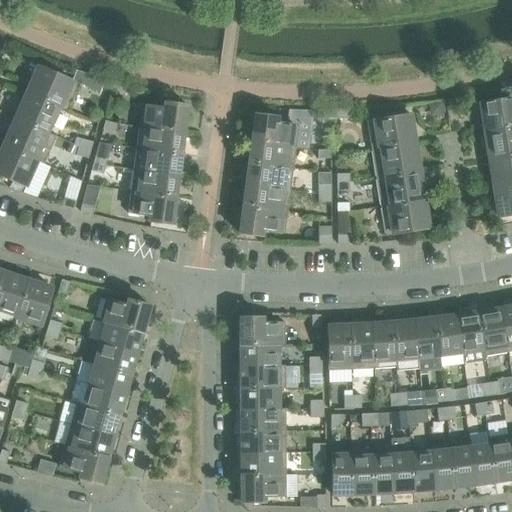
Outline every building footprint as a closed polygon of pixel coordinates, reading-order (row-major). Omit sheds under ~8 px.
[(67,112),(79,84),(39,66),(27,94),(60,109),(67,112)] [(113,91),(116,82),(104,79),(101,88),(113,91)] [(125,94),(128,86),(116,82),(113,91),(125,94)] [(49,134),(60,109),(27,94),(16,119),(49,134)] [(511,127),(511,97),(480,103),(485,132),(511,127)] [(183,133),(186,105),(166,102),(165,108),(142,105),(139,127),(183,133)] [(443,116),(442,103),(428,105),(430,118),(443,116)] [(335,119),(335,110),(323,110),(323,119),(335,119)] [(348,119),(348,110),(335,110),(335,119),(348,119)] [(296,148),(299,126),(276,123),(277,117),(256,114),(252,142),(296,148)] [(414,143),(409,114),(366,121),(371,150),(414,143)] [(44,164),(56,138),(56,137),(49,134),(16,119),(3,146),(36,161),(44,164)] [(115,133),(117,125),(105,121),(102,130),(115,133)] [(180,155),(183,133),(139,127),(136,149),(180,155)] [(511,127),(485,132),(489,161),(511,157),(511,127)] [(91,150),(93,143),(80,140),(78,148),(91,150)] [(293,169),(296,148),(252,142),(249,164),(293,169)] [(419,172),(414,143),(371,150),(375,179),(419,172)] [(0,176),(25,188),(36,161),(3,146),(0,154),(0,176)] [(88,159),(90,151),(91,150),(78,148),(76,156),(88,159)] [(177,176),(180,155),(136,149),(133,170),(177,176)] [(330,159),(330,150),(317,151),(317,159),(330,159)] [(105,167),(107,158),(95,155),(93,163),(105,167)] [(511,185),(511,157),(489,161),(494,188),(511,185)] [(103,175),(105,167),(93,163),(91,172),(103,175)] [(290,191),(293,169),(249,164),(246,184),(290,191)] [(174,197),(177,176),(133,170),(130,192),(174,197)] [(423,200),(419,172),(375,179),(380,207),(423,200)] [(349,183),(349,174),(336,174),(336,183),(349,183)] [(349,191),(349,183),(336,183),(336,192),(349,191)] [(287,212),(290,191),(246,184),(243,206),(287,212)] [(511,215),(511,185),(494,188),(498,218),(511,215)] [(330,194),(330,186),(318,186),(318,194),(330,194)] [(170,226),(174,197),(130,192),(128,214),(150,217),(150,223),(170,226)] [(331,203),(330,194),(318,194),(318,203),(331,203)] [(73,210),(76,202),(64,198),(61,207),(73,210)] [(428,229),(423,200),(380,207),(384,236),(428,229)] [(92,215),(94,207),(82,203),(80,212),(92,215)] [(284,234),(287,212),(243,206),(240,235),(260,237),(261,231),(284,234)] [(350,235),(347,213),(337,214),(337,236),(337,245),(350,244),(350,235)] [(331,245),(331,227),(318,227),(318,245),(331,245)] [(15,318),(26,281),(1,273),(0,276),(0,312),(1,313),(15,318)] [(66,295),(70,283),(61,280),(57,293),(66,295)] [(41,326),(52,289),(26,281),(15,318),(41,326)] [(141,333),(149,305),(129,300),(127,305),(105,299),(99,321),(141,333)] [(511,352),(511,307),(499,310),(507,354),(511,352)] [(507,354),(499,310),(488,312),(477,314),(484,352),(484,358),(485,358),(507,354)] [(484,352),(477,314),(457,317),(462,355),(463,364),(485,361),(485,358),(484,358),(484,352)] [(320,328),(320,315),(311,316),(312,328),(320,328)] [(285,346),(285,323),(261,323),(261,317),(240,317),(240,346),(285,346)] [(462,355),(457,317),(448,318),(435,320),(440,358),(462,355)] [(59,332),(62,324),(49,320),(47,329),(59,332)] [(440,358),(435,320),(414,322),(418,361),(440,358)] [(135,354),(141,333),(99,321),(99,322),(104,323),(99,342),(93,341),(135,354)] [(418,361),(414,322),(407,323),(393,324),(396,363),(418,361)] [(396,368),(396,363),(393,324),(370,326),(373,370),(396,368)] [(351,371),(349,326),(326,327),(328,371),(328,384),(351,383),(350,371),(351,371)] [(373,370),(370,326),(349,326),(351,371),(373,370)] [(57,341),(59,332),(47,329),(45,337),(57,341)] [(130,375),(135,354),(93,341),(87,362),(130,375)] [(279,366),(279,346),(285,346),(240,346),(241,367),(285,367),(285,366),(279,366)] [(10,363),(13,351),(12,350),(5,348),(1,360),(10,363)] [(31,360),(33,356),(33,354),(13,348),(12,350),(13,351),(10,363),(15,365),(20,366),(29,369),(31,360)] [(29,369),(41,372),(45,360),(33,356),(31,360),(29,369)] [(321,366),(321,357),(308,358),(308,367),(321,366)] [(124,395),(130,375),(87,362),(87,363),(92,365),(87,385),(124,395)] [(17,378),(20,366),(15,365),(11,376),(17,378)] [(322,375),(321,366),(308,367),(309,375),(322,375)] [(285,389),(285,367),(241,367),(241,389),(285,389)] [(39,381),(41,372),(29,369),(27,377),(39,381)] [(445,402),(443,389),(442,378),(434,379),(436,403),(445,402)] [(511,381),(511,378),(497,380),(498,382),(499,394),(511,392),(511,381)] [(499,394),(498,382),(489,383),(491,396),(499,394)] [(491,396),(489,383),(481,384),(483,397),(491,396)] [(118,416),(124,395),(87,385),(81,404),(76,403),(76,404),(118,416)] [(280,409),(280,389),(285,389),(241,389),(241,410),(285,410),(285,409),(280,409)] [(453,401),(452,389),(443,389),(445,402),(453,401)] [(407,406),(406,393),(398,394),(399,407),(407,406)] [(399,407),(398,394),(389,394),(390,407),(399,407)] [(352,409),(352,396),(343,396),(344,409),(352,409)] [(361,409),(360,396),(352,396),(352,409),(361,409)] [(0,433),(10,401),(0,398),(0,433)] [(25,413),(28,404),(16,401),(13,409),(25,413)] [(322,410),(322,401),(310,401),(310,410),(322,410)] [(493,415),(491,402),(483,403),(484,416),(493,415)] [(484,416),(483,403),(474,404),(476,417),(484,416)] [(112,437),(118,416),(76,404),(70,425),(112,437)] [(455,420),(453,407),(445,408),(446,421),(455,420)] [(446,421),(445,408),(436,409),(438,422),(446,421)] [(23,421),(25,413),(13,409),(11,417),(23,421)] [(285,432),(285,410),(241,410),(241,432),(285,432)] [(323,418),(322,410),(310,410),(310,418),(323,418)] [(417,424),(415,411),(407,412),(408,425),(417,424)] [(408,425),(407,412),(398,413),(400,425),(408,425)] [(370,427),(369,414),(361,415),(361,427),(370,427)] [(378,427),(378,414),(369,414),(370,427),(378,427)] [(339,428),(339,415),(330,415),(330,428),(339,428)] [(107,458),(112,437),(70,425),(64,446),(107,458)] [(286,454),(285,432),(241,432),(242,454),(286,454)] [(511,478),(511,463),(508,440),(507,437),(488,440),(489,443),(494,481),(511,478)] [(474,484),(469,446),(469,442),(449,445),(454,487),(474,484)] [(494,481),(489,443),(469,446),(474,484),(494,481)] [(325,453),(325,444),(312,444),(312,453),(325,453)] [(454,487),(449,445),(430,447),(430,451),(434,489),(454,487)] [(99,485),(107,458),(64,446),(58,467),(81,473),(79,479),(99,485)] [(413,491),(410,453),(410,447),(390,449),(391,454),(393,492),(413,491)] [(373,493),(371,455),(371,449),(351,450),(352,494),(372,493),(373,493)] [(0,463),(6,465),(10,453),(1,450),(0,452),(0,463)] [(352,494),(351,450),(331,450),(331,495),(352,494)] [(434,489),(430,451),(410,453),(413,491),(434,489)] [(325,462),(325,453),(312,453),(312,462),(325,462)] [(286,475),(286,454),(242,454),(242,475),(286,475)] [(393,492),(391,454),(371,455),(373,493),(392,492),(393,492)] [(297,475),(286,475),(242,475),(242,504),(262,503),(263,503),(263,497),(297,497),(297,475)] [(325,508),(325,496),(316,496),(316,508),(325,508)] [(311,508),(310,500),(300,499),(300,508),(311,508)]
